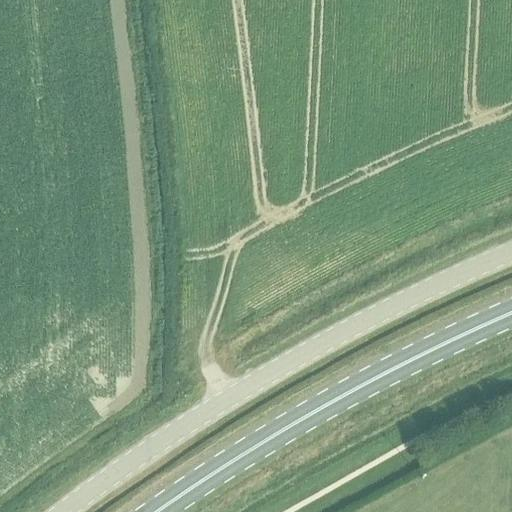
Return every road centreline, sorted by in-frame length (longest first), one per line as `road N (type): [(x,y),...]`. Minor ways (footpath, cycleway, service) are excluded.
road 1 (tertiary): [(62,511),(292,359),(511,252)]
road 2 (primary): [(511,313),(361,385),(156,511)]
